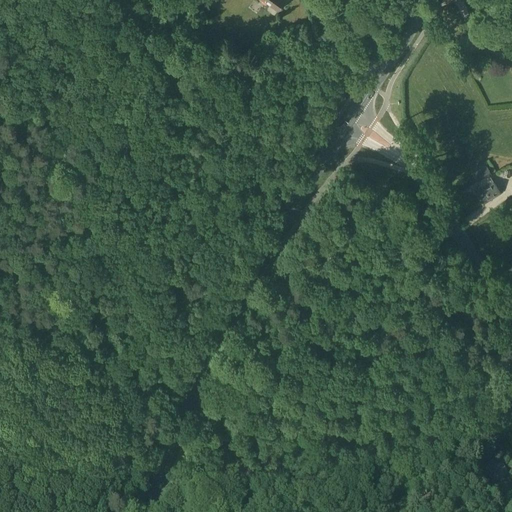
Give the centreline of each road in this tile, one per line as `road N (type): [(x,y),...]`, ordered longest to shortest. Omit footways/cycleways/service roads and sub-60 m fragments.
road 1 (primary): [(149,511),(209,351),(343,131)]
road 2 (tertiary): [(511,323),(426,179)]
road 3 (primary): [(356,111),(431,0)]
